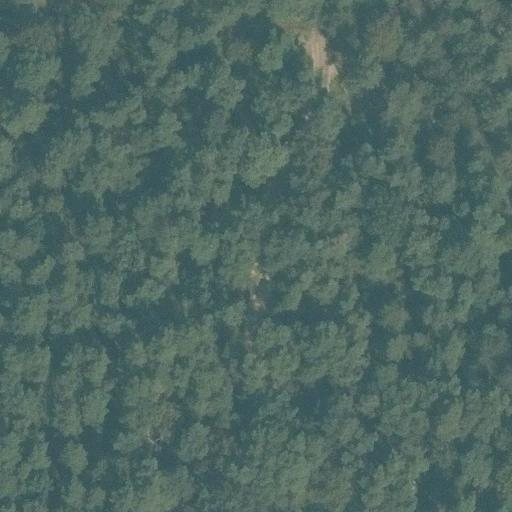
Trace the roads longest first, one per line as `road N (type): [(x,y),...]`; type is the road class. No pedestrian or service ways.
road 1 (track): [(352,0),(402,88),(428,247),(498,316),(502,417),(511,430)]
road 2 (unclassified): [(511,184),(428,0)]
